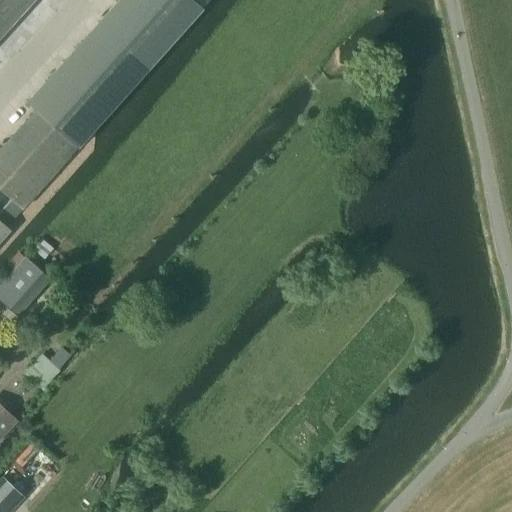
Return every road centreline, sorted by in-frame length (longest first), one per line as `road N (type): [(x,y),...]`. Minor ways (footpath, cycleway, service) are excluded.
road 1 (unclassified): [(511,278),(451,0)]
road 2 (unclassified): [(392,511),(511,368)]
